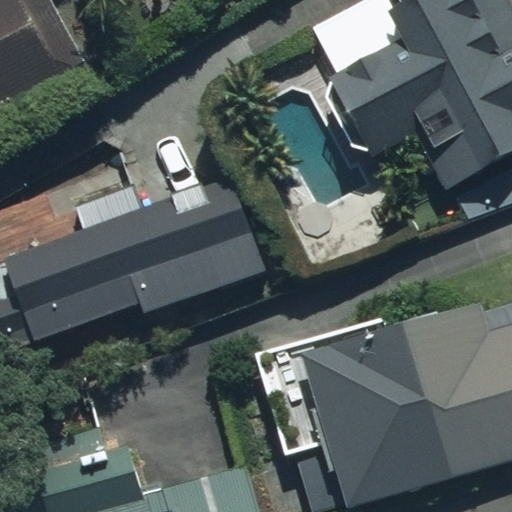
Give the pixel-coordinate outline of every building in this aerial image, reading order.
[(0,0),(0,118),(94,65),(57,0),(0,0)] [(511,8),(507,0),(411,0),(398,7),(394,0),(365,0),(317,28),(346,77),(332,85),(380,168),(416,147),(449,204),(511,167),(511,8)] [(0,329),(32,318),(41,343),(153,300),(145,279),(182,264),(147,174),(0,230),(0,239),(10,266),(0,270),(0,329)] [(291,461),(333,446),(355,511),(377,511),(511,466),(511,300),(402,339),(394,317),(257,363),(291,461)] [(117,456),(112,436),(0,462),(0,511),(169,511),(165,489),(147,493),(138,451),(117,456)]
